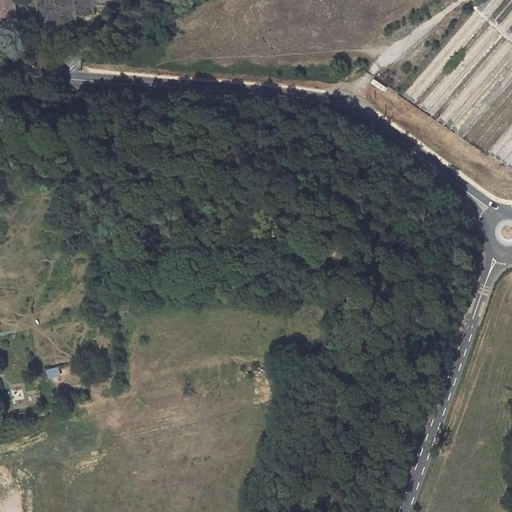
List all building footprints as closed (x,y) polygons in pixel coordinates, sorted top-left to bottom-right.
[(35,0),(42,43),(62,41),(60,26),(79,24),(78,16),(96,13),(95,5),(114,2),(113,0),(35,0)] [(338,0),(369,46),(437,0),(338,0)] [(511,0),(478,0),(404,86),(438,116),(511,178),(511,0)] [(43,51),(55,49),(54,43),(42,44),(43,51)] [(49,369),(51,378),(63,375),(60,366),(49,369)]
